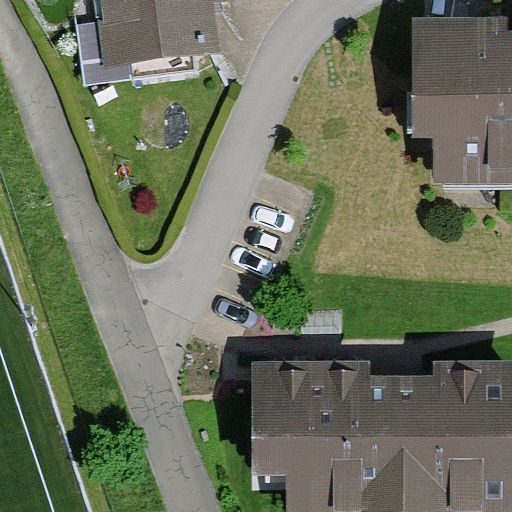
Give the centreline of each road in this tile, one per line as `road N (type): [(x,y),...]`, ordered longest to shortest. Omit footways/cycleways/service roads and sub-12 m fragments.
road 1 (residential): [(132,361),(282,40),(332,0)]
road 2 (unclassified): [(0,34),(132,361)]
road 3 (unclassified): [(132,361),(191,511)]
